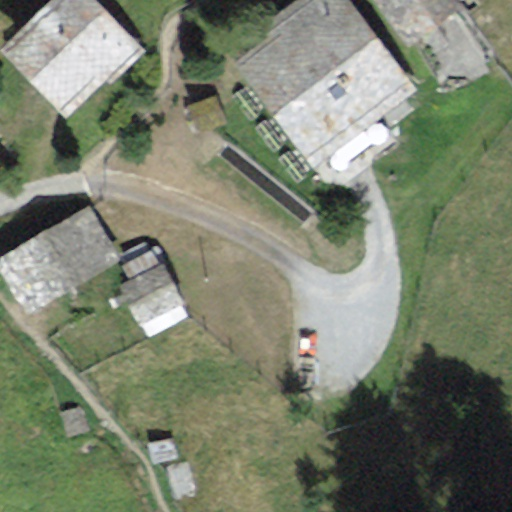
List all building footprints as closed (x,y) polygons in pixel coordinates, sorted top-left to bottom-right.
[(61,114),(134,49),(90,0),(60,0),(4,50),(61,114)] [(377,0),(403,37),(456,0),(377,0)] [(334,4),(251,62),(319,159),(402,100),(334,4)] [(83,202),(0,251),(0,267),(36,320),(127,266),(83,202)] [(120,281),(158,338),(193,315),(155,257),(120,281)] [(80,406),(58,413),(66,437),(87,431),(80,406)] [(173,435),(147,441),(152,462),(178,456),(173,435)]
